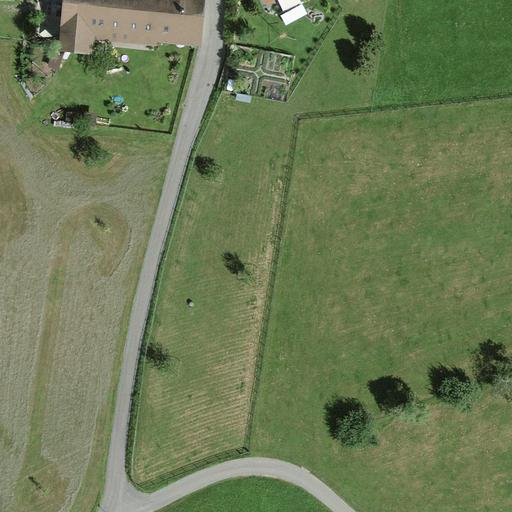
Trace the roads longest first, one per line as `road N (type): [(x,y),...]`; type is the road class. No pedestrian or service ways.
road 1 (unclassified): [(110,511),(142,293),(210,29),(210,0)]
road 2 (track): [(130,511),(239,467),(277,470),(338,511)]
